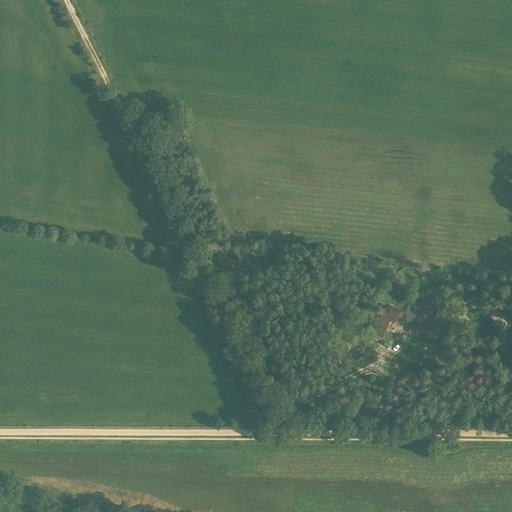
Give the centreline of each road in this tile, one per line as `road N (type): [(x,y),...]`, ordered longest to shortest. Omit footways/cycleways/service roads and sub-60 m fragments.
road 1 (track): [(0,435),(511,434)]
road 2 (track): [(277,433),(78,0)]
